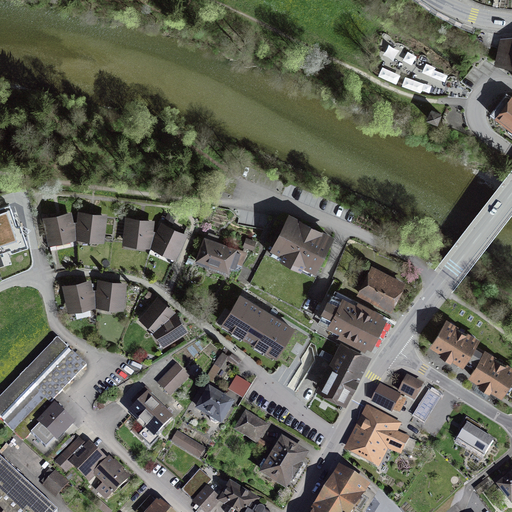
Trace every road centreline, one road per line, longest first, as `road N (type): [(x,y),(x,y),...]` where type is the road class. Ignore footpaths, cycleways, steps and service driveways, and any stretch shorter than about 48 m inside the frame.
road 1 (residential): [(337,435),(159,290),(140,281),(45,274)]
road 2 (residential): [(187,511),(68,401),(99,364),(60,329),(45,274)]
road 3 (track): [(0,175),(213,203),(238,190)]
road 4 (tertiary): [(511,192),(393,347)]
road 5 (residential): [(393,347),(509,426)]
